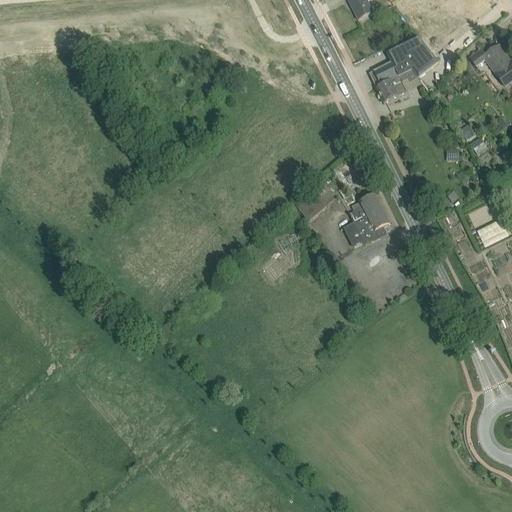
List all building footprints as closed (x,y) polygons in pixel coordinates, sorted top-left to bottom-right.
[(352,0),(348,2),(358,21),(373,13),(365,0),(352,0)] [(461,0),(445,12),(446,13),(439,18),(436,15),(438,14),(433,8),(432,9),(429,6),(437,0),(407,0),(404,3),(436,44),(487,4),(484,0),(461,0)] [(376,89),(376,90),(381,87),(398,77),(412,70),(415,76),(417,80),(423,76),(438,64),(419,38),(387,54),(391,63),(369,75),(376,89)] [(482,50),(469,59),(476,69),(485,62),(505,88),(511,82),(511,61),(510,63),(499,47),(486,56),(482,50)] [(398,77),(381,87),(376,90),(381,100),(381,101),(382,103),(383,103),(383,105),(399,97),(398,97),(406,93),(401,83),(408,79),(410,84),(417,80),(415,76),(412,70),(398,77)] [(437,91),(430,97),(434,102),(441,97),(437,91)] [(469,126),(460,131),(466,142),(475,137),(469,126)] [(481,139),(474,143),(479,154),(487,150),(481,139)] [(457,162),(457,151),(447,151),(447,162),(457,162)] [(314,189),(294,206),(308,223),(328,206),(314,189)] [(459,199),(454,193),(448,197),(452,204),(459,199)] [(350,216),(354,224),(343,229),(353,249),(364,244),(365,247),(386,236),(383,229),(390,225),(375,195),(360,203),(361,204),(352,208),(355,213),(350,216)] [(501,221),(477,232),(484,248),(508,238),(501,221)]
